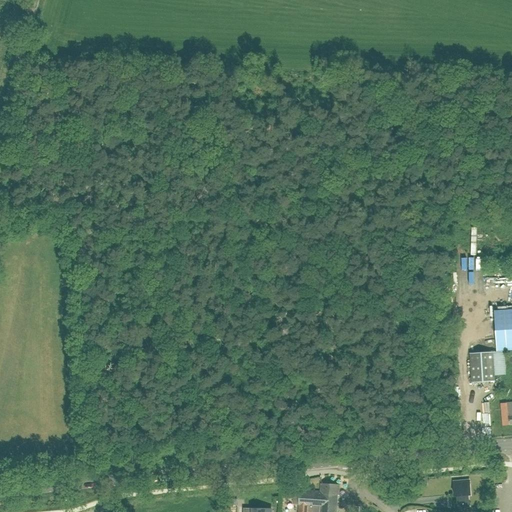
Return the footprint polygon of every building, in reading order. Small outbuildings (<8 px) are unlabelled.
[(88,73),(73,69),(71,77),(86,80),(88,73)] [(511,309),(502,313),(504,319),(509,318),(511,323),(511,309)] [(470,353),(471,383),(495,382),(493,352),(470,353)] [(472,486),(469,486),(469,479),(456,480),(457,495),(460,495),(461,509),(472,508),(471,494),(473,494),(472,486)] [(307,511),(308,505),(320,506),(320,511),(336,511),(338,496),(339,496),(340,485),(321,484),(320,492),(300,491),(299,505),(298,511),(307,511)]
